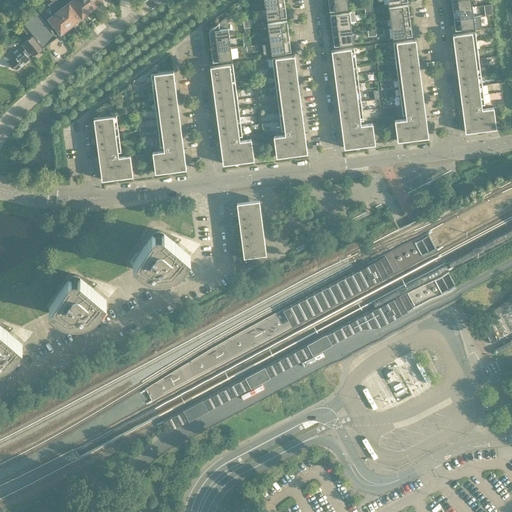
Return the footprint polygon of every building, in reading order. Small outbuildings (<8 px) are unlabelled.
[(82,16),(83,15),(85,15),(88,13),(88,11),(92,8),(85,0),(71,0),(70,1),(82,16)] [(101,0),(85,0),(92,8),(95,5),(97,6),(100,3),(100,1),(101,0)] [(264,0),(265,9),(285,7),(284,0),(264,0)] [(327,0),(329,11),(349,8),(347,0),(327,0)] [(470,0),(450,0),(452,8),(471,6),(470,0)] [(69,3),(59,10),(70,25),(74,22),(76,23),(79,20),(79,18),(80,17),(69,3)] [(388,7),(390,18),(407,16),(407,15),(409,15),(408,4),(388,7)] [(471,6),(452,8),(453,19),(455,18),(455,19),(473,16),(471,6)] [(285,7),(265,9),(267,19),(286,17),(285,7)] [(49,18),(60,33),(62,32),(63,32),(67,30),(67,28),(70,25),(59,10),(49,18)] [(56,36),(37,12),(26,20),(45,45),(56,36)] [(349,12),(331,14),(330,14),(331,24),(350,22),(349,12)] [(407,16),(390,18),(391,28),(410,25),(409,15),(407,15),(407,16)] [(229,38),(228,28),(226,16),(218,22),(208,30),(209,37),(210,41),(211,41),(229,38)] [(455,19),(455,18),(453,19),(455,30),(474,27),(473,16),(455,19)] [(45,45),(26,20),(20,25),(29,36),(22,42),(33,55),(34,54),(35,55),(39,52),(39,50),(45,45)] [(267,22),(269,34),(286,31),(288,31),(287,20),(267,22)] [(350,22),(331,24),(332,34),(334,34),(352,32),(350,22)] [(410,25),(391,28),(392,38),(412,35),(410,25)] [(286,31),(269,34),(270,43),(289,41),(288,31),(286,31)] [(476,41),(475,31),(452,34),(454,44),(476,41)] [(334,34),(332,34),(334,46),(353,43),(352,32),(334,34)] [(229,38),(211,41),(210,41),(211,51),(231,49),(229,38)] [(393,42),(394,51),(417,48),(415,39),(393,42)] [(291,51),(290,46),(289,41),(270,43),(265,44),(266,54),(291,51)] [(477,49),(476,41),(454,44),(455,52),(477,49)] [(6,44),(3,59),(12,61),(10,62),(11,63),(10,65),(12,68),(15,68),(17,67),(18,68),(21,66),(21,64),(23,62),(25,62),(28,60),(28,58),(29,57),(28,56),(26,53),(28,52),(21,43),(19,45),(17,42),(6,44)] [(331,50),(332,60),(355,57),(354,47),(331,50)] [(417,48),(394,51),(395,60),(418,57),(417,48)] [(231,49),(211,51),(212,61),(232,59),(231,49)] [(478,58),(477,49),(455,52),(456,61),(478,58)] [(272,58),(273,68),(295,64),(294,55),(272,58)] [(355,57),(332,60),(334,69),(356,66),(355,57)] [(418,57),(395,60),(396,69),(419,66),(418,57)] [(480,68),(478,58),(456,61),(457,70),(480,68)] [(210,66),(211,76),(234,73),(232,63),(210,66)] [(295,64),(273,68),(274,76),(297,73),(295,64)] [(356,66),(334,69),(335,77),(336,77),(357,74),(356,66)] [(419,66),(396,69),(398,78),(420,75),(419,66)] [(481,76),(480,68),(457,70),(458,79),(481,76)] [(151,74),(152,84),(174,81),(173,71),(151,74)] [(234,73),(211,76),(212,84),(235,82),(234,73)] [(297,73),(274,76),(275,85),(298,82),(297,73)] [(357,74),(336,77),(335,77),(336,86),(358,83),(357,74)] [(420,75),(398,78),(399,87),(421,84),(420,75)] [(482,85),(481,76),(458,79),(459,88),(482,85)] [(174,81),(152,84),(153,92),(175,89),(174,81)] [(235,82),(212,84),(214,93),(236,90),(235,82)] [(298,82),(275,85),(277,94),(299,91),(298,82)] [(358,83),(336,86),(337,95),(360,92),(358,83)] [(421,84),(399,87),(400,96),(422,93),(421,84)] [(483,94),(482,85),(459,88),(460,97),(483,94)] [(175,89),(153,92),(154,101),(177,98),(175,89)] [(236,90),(214,93),(215,102),(237,99),(236,90)] [(299,91),(277,94),(278,103),(300,100),(299,91)] [(360,92),(337,95),(338,104),(361,101),(360,92)] [(422,93),(400,96),(401,105),(424,102),(422,93)] [(484,103),(483,94),(460,97),(462,106),(464,106),(481,104),(484,103)] [(177,98),(154,101),(155,110),(178,107),(177,98)] [(237,99),(215,102),(216,111),(238,108),(237,99)] [(300,100),(278,103),(279,111),(301,109),(300,100)] [(361,101),(338,104),(339,113),(362,110),(361,101)] [(424,102),(401,105),(402,114),(405,114),(422,111),(425,111),(424,102)] [(496,128),(493,107),(482,108),(481,104),(464,106),(465,111),(462,111),(465,132),(496,128)] [(178,107),(155,110),(157,119),(179,116),(178,107)] [(238,108),(216,111),(217,119),(239,117),(238,108)] [(301,109),(279,111),(280,121),(303,118),(301,109)] [(362,110),(339,113),(341,122),(343,122),(360,120),(363,119),(362,110)] [(422,111),(405,114),(406,118),(394,120),(397,141),(428,137),(425,116),(423,116),(422,111)] [(94,117),(95,127),(117,124),(116,114),(94,117)] [(179,116),(157,119),(158,127),(180,124),(179,116)] [(239,117),(217,119),(218,129),(241,126),(239,117)] [(304,127),(303,118),(280,121),(281,130),(301,127),(304,127)] [(360,120),(343,122),(344,127),(341,127),(344,148),(375,144),(372,123),(361,124),(360,120)] [(117,124),(95,127),(96,136),(118,133),(117,124)] [(180,124),(158,127),(159,136),(181,134),(180,124)] [(241,126),(218,129),(219,138),(222,138),(239,136),(242,135),(241,126)] [(307,152),(304,132),(302,132),(301,127),(281,130),(281,131),(276,131),(277,135),(273,136),(276,157),(307,152)] [(97,145),(119,142),(118,133),(96,136),(97,145)] [(183,143),(181,134),(159,136),(160,146),(163,146),(180,143),(183,143)] [(254,159),(251,139),(239,140),(239,136),(222,138),(223,142),(220,143),(223,164),(254,159)] [(118,151),(121,151),(119,142),(97,145),(98,154),(101,154),(118,151)] [(186,168),(183,148),(181,148),(180,143),(163,146),(164,150),(152,152),(155,172),(186,168)] [(133,175),(130,155),(118,156),(118,151),(101,154),(102,158),(99,159),(102,179),(133,175)] [(266,253),(259,199),(237,202),(237,208),(229,209),(236,267),(248,266),(247,256),(266,253)] [(186,260),(187,258),(189,254),(189,255),(190,254),(176,242),(164,232),(163,231),(161,230),(159,230),(157,230),(156,231),(154,231),(153,232),(151,234),(132,262),(133,263),(133,262),(138,267),(140,269),(143,270),(146,272),(148,273),(150,273),(151,274),(155,274),(159,275),(163,274),(167,273),(171,272),(175,271),(177,269),(179,268),(181,266),(182,265),(184,263),(185,261),(186,260)] [(382,304),(314,340),(317,346),(320,352),(327,366),(329,365),(327,362),(437,304),(440,298),(442,293),(430,271),(414,241),(408,231),(390,241),(395,251),(343,278),(351,292),(370,282),(382,304)] [(98,310),(99,309),(101,306),(102,305),(102,304),(103,303),(105,299),(106,299),(106,298),(94,288),(80,276),(79,275),(77,275),(75,274),(74,274),(72,275),(70,276),(69,277),(68,278),(49,306),(49,307),(52,309),(54,311),(56,313),(57,313),(58,314),(59,315),(62,316),(65,317),(67,318),(71,319),(75,319),(79,319),(82,318),(86,317),(87,317),(89,316),(90,315),(92,314),(94,313),(95,312),(96,311),(98,310)] [(509,347),(511,345),(511,305),(511,306),(511,307),(494,316),(509,347)] [(10,333),(0,323),(0,362),(1,362),(3,361),(4,361),(6,360),(8,358),(9,357),(12,356),(16,352),(17,351),(18,350),(18,349),(21,343),(22,343),(10,333)] [(499,339),(490,323),(482,327),(484,331),(483,331),(485,335),(486,338),(488,341),(490,343),(491,343),(499,339)] [(496,355),(508,348),(505,342),(492,349),(496,355)]
